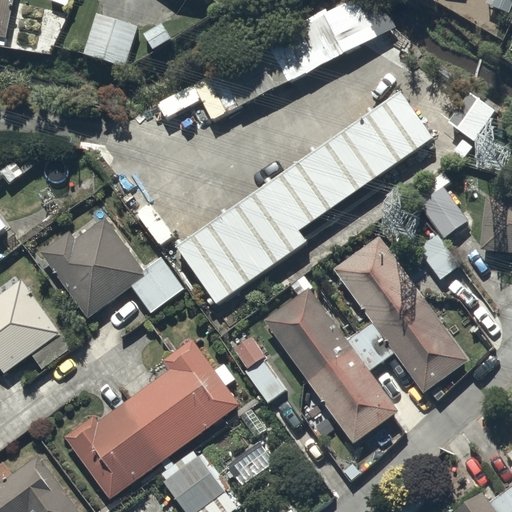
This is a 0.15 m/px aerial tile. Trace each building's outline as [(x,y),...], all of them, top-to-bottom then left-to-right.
[(0,0),(0,34),(5,36),(12,0),(0,0)] [(220,93),(230,112),(376,35),(358,0),(323,18),(318,9),(238,50),(245,63),(196,89),(203,102),(220,93)] [(511,0),(488,0),(488,3),(511,11),(511,9),(511,0)] [(127,64),(139,25),(99,13),(87,52),(127,64)] [(403,89),(179,244),(221,302),(310,241),(302,228),(435,136),(403,89)] [(476,139),(498,109),(472,90),(466,98),(459,93),(445,112),(453,119),(452,121),(476,139)] [(0,164),(0,177),(4,175),(11,183),(37,163),(28,152),(4,170),(0,164)] [(446,171),(413,195),(420,205),(421,203),(446,236),(469,219),(445,186),(453,180),(446,171)] [(511,197),(487,195),(483,249),(511,250),(511,197)] [(0,231),(9,226),(0,213),(0,231)] [(93,218),(43,250),(90,318),(135,286),(153,312),(186,289),(163,255),(145,268),(108,216),(97,224),(93,218)] [(300,295),(267,318),(356,442),(401,409),(372,369),(396,351),(425,392),(471,358),(382,234),(336,268),(375,322),(358,335),(351,325),(345,329),(305,275),(292,284),(300,295)] [(441,234),(420,248),(443,279),(462,265),(441,234)] [(0,375),(33,353),(43,367),(71,346),(23,278),(0,294),(0,375)] [(255,335),(237,347),(252,368),(248,371),(269,403),(272,400),(273,402),(287,392),(286,391),(288,389),(268,357),(269,357),(255,335)] [(68,436),(113,497),(241,403),(228,385),(237,378),(226,364),(218,370),(195,339),(166,360),(172,368),(101,421),(97,415),(68,436)] [(195,451),(175,464),(172,460),(164,465),(168,470),(164,472),(168,479),(167,480),(189,511),(231,511),(239,506),(226,488),(230,486),(206,452),(199,457),(195,451)] [(83,511),(40,454),(0,484),(0,511),(83,511)] [(406,464),(381,485),(399,507),(395,510),(396,511),(417,511),(435,497),(406,464)] [(457,511),(511,511),(511,488),(496,500),(488,489),(457,511)]
